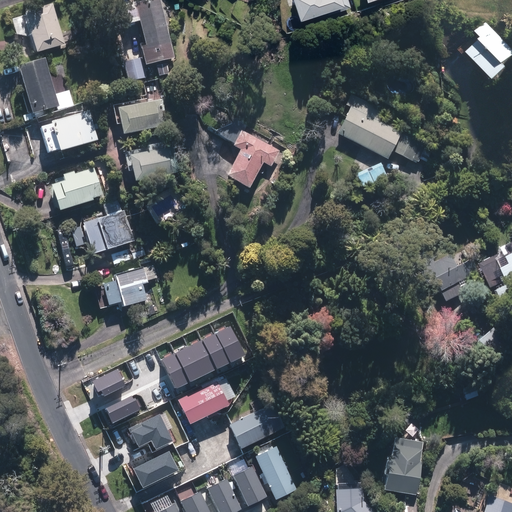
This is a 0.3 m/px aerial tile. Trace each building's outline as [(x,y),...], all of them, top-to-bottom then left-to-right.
[(142,48),(146,65),(174,59),(160,0),(137,6),(147,47),(142,48)] [(293,0),(301,23),(351,8),(348,0),(293,0)] [(25,14),(37,53),(65,45),(53,5),(25,14)] [(471,55),(498,83),(511,71),(506,66),(511,61),(511,48),(489,25),(478,36),(484,43),(471,55)] [(124,64),(129,83),(146,78),(141,59),(124,64)] [(20,68),(33,116),(59,108),(45,61),(20,68)] [(438,91),(432,89),(430,96),(436,98),(438,91)] [(96,90),(97,105),(110,105),(110,90),(96,90)] [(117,110),(123,136),(169,125),(162,99),(117,110)] [(392,151),(417,164),(426,146),(351,109),(338,135),(388,159),(392,151)] [(89,112),(52,123),(61,152),(98,141),(89,112)] [(227,177),(249,190),(263,163),(271,167),(279,152),(241,131),(233,147),(241,151),(227,177)] [(130,157),(136,183),(181,172),(174,146),(130,157)] [(52,187),(60,212),(90,202),(90,201),(103,196),(94,169),(74,176),(74,174),(64,177),(65,182),(52,187)] [(84,226),(94,255),(134,242),(124,212),(84,226)] [(511,243),(503,248),(508,257),(503,259),(507,265),(498,270),(492,258),(477,265),(489,288),(503,282),(511,299),(511,243)] [(111,256),(114,266),(132,260),(128,250),(111,256)] [(434,282),(444,302),(463,292),(458,282),(474,275),(468,261),(456,268),(450,256),(432,264),(425,250),(415,255),(422,270),(419,272),(425,286),(434,282)] [(123,302),(125,308),(147,301),(142,285),(148,284),(144,268),(115,276),(117,282),(102,286),(108,306),(123,302)] [(245,355),(231,326),(216,333),(230,362),(245,355)] [(476,343),(489,359),(506,345),(493,329),(476,343)] [(230,362),(216,333),(201,340),(216,369),(230,362)] [(216,369),(201,340),(188,347),(202,376),(216,369)] [(202,376),(188,347),(174,353),(189,383),(202,376)] [(189,383),(174,353),(161,360),(175,389),(189,383)] [(105,396),(126,386),(118,369),(92,381),(99,395),(104,393),(105,396)] [(178,402),(190,425),(229,406),(218,383),(178,402)] [(473,384),(460,389),(464,401),(477,396),(473,384)] [(133,399),(131,396),(104,409),(111,424),(141,410),(135,398),(133,399)] [(229,427),(241,450),(284,429),(272,405),(229,427)] [(156,449),(174,440),(160,414),(142,423),(141,422),(128,428),(131,433),(132,432),(139,446),(152,440),(156,449)] [(385,489),(416,495),(422,463),(419,463),(422,444),(395,439),(392,458),(388,458),(385,476),(387,477),(385,489)] [(255,458),(276,501),(297,491),(276,448),(255,458)] [(179,470),(169,451),(134,468),(143,488),(179,470)] [(268,497),(253,466),(234,476),(248,506),(268,497)] [(237,511),(242,510),(227,479),(208,489),(218,511),(237,511)] [(210,511),(201,491),(181,501),(186,511),(210,511)] [(335,511),(372,511),(363,502),(363,491),(336,491),(335,511)] [(480,511),(511,511),(511,502),(487,494),(480,511)]
